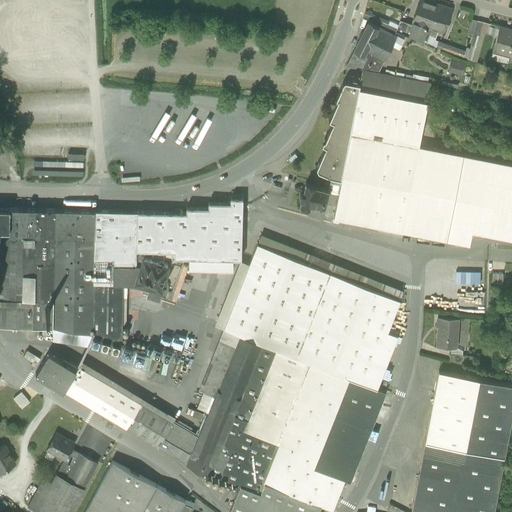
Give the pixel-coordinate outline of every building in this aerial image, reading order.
[(421,0),(412,25),(408,34),(422,40),(427,27),(436,3),(426,0),(421,0)] [(436,3),(427,27),(431,28),(439,30),(443,32),(452,8),(436,3)] [(477,19),(471,18),(467,31),(473,33),(477,19)] [(473,33),(479,34),(483,21),(477,19),(473,33)] [(368,21),(354,49),(364,54),(366,50),(373,54),(383,59),(391,45),(395,35),(368,21)] [(412,25),(400,21),(397,30),(408,34),(412,25)] [(483,31),(485,32),(488,22),(483,21),(479,34),(483,35),(483,31)] [(499,25),(488,22),(485,32),(496,35),(499,25)] [(511,28),(499,25),(496,35),(492,50),(511,55),(511,28)] [(427,27),(422,40),(426,41),(431,28),(427,27)] [(426,41),(433,44),(436,37),(439,30),(431,28),(426,41)] [(476,60),(483,35),(479,34),(473,33),(467,57),(476,60)] [(404,40),(395,35),(391,45),(399,49),(404,40)] [(465,50),(436,37),(433,44),(463,56),(465,50)] [(364,54),(354,49),(346,63),(368,68),(373,54),(366,50),(364,54)] [(373,54),(368,68),(380,70),(383,59),(373,54)] [(451,58),(448,70),(462,73),(465,61),(451,58)] [(430,82),(362,68),(359,82),(350,131),(417,144),(418,144),(430,82)] [(332,121),(324,139),(327,140),(316,168),(318,173),(328,175),(328,187),(338,190),(350,131),(359,82),(344,79),(342,81),(336,97),(333,96),(333,97),(334,97),(333,101),(333,102),(335,103),(328,119),(332,121)] [(417,144),(350,131),(338,190),(333,216),(400,229),(417,144)] [(418,144),(417,144),(400,229),(469,243),(471,230),(470,229),(484,158),(418,144)] [(85,161),(85,152),(69,152),(68,160),(85,161)] [(511,163),(484,158),(470,229),(471,230),(511,237),(511,163)] [(83,171),(34,170),(33,178),(83,179),(83,171)] [(311,205),(324,208),(328,190),(305,185),(304,193),(302,192),(301,193),(300,196),(301,197),(302,198),(300,207),(310,209),(311,205)] [(230,202),(208,201),(208,207),(186,206),(186,212),(136,210),(135,249),(151,249),(151,254),(156,256),(173,256),(202,257),(202,268),(232,269),(232,258),(240,258),(242,197),(230,196),(230,202)] [(91,333),(121,342),(122,282),(129,282),(133,270),(134,270),(135,252),(135,249),(136,210),(0,207),(0,234),(34,235),(32,301),(32,326),(52,327),(91,333)] [(306,257),(308,252),(260,233),(257,242),(305,261),(306,257)] [(309,360),(376,387),(397,334),(387,330),(399,299),(352,280),(354,275),(306,257),(305,261),(257,242),(249,262),(223,327),(227,328),(261,342),(309,360)] [(157,260),(149,257),(149,258),(139,255),(139,253),(135,252),(134,270),(133,270),(129,282),(135,282),(135,280),(149,285),(147,292),(165,297),(168,287),(168,286),(168,284),(168,283),(167,283),(166,282),(167,278),(164,275),(163,275),(167,263),(164,262),(163,259),(160,258),(157,260)] [(354,275),(355,270),(308,252),(306,257),(354,275)] [(215,324),(223,327),(249,262),(241,259),(215,324)] [(352,280),(399,299),(403,289),(355,270),(354,275),(352,280)] [(0,300),(0,326),(32,326),(32,301),(0,300)] [(457,318),(437,317),(437,326),(438,326),(437,345),(436,345),(450,346),(455,347),(457,318)] [(87,343),(91,333),(52,327),(52,337),(87,343)] [(261,342),(227,328),(202,391),(213,396),(209,408),(231,417),(232,414),(261,342)] [(127,346),(92,336),(90,344),(124,354),(127,346)] [(309,360),(261,342),(232,414),(248,420),(244,430),(276,443),(309,360)] [(169,350),(149,344),(146,352),(167,358),(169,350)] [(450,346),(450,353),(462,354),(462,350),(455,347),(450,346)] [(40,358),(27,350),(23,356),(32,361),(30,364),(35,367),(40,358)] [(157,446),(172,421),(79,365),(70,360),(68,365),(47,353),(35,373),(157,446)] [(449,360),(463,364),(464,354),(462,354),(450,353),(449,360)] [(79,365),(172,421),(175,416),(82,360),(79,365)] [(376,387),(309,360),(276,443),(278,444),(263,482),(264,482),(321,504),(332,509),(344,479),(350,481),(385,391),(376,387)] [(492,511),(511,412),(511,384),(438,370),(411,511),(492,511)] [(14,398),(23,408),(31,401),(22,391),(14,398)] [(203,413),(188,407),(185,413),(201,419),(203,413)] [(231,417),(209,408),(197,437),(187,463),(209,473),(231,417)] [(248,420),(232,414),(231,417),(209,473),(240,485),(260,493),(264,482),(263,482),(278,444),(276,443),(244,430),(248,420)] [(197,437),(172,421),(157,446),(187,463),(197,437)] [(74,442),(55,432),(46,449),(64,459),(65,459),(71,448),(74,442)] [(111,456),(126,463),(132,450),(116,443),(111,456)] [(0,471),(15,464),(4,445),(0,446),(0,471)] [(79,452),(71,448),(65,459),(64,459),(63,461),(72,466),(79,452)] [(79,452),(72,466),(63,461),(37,509),(41,511),(70,511),(97,462),(79,452)] [(177,511),(182,504),(185,499),(178,496),(112,460),(83,511),(177,511)] [(317,511),(321,504),(264,482),(260,493),(240,485),(229,511),(231,511),(317,511)]
